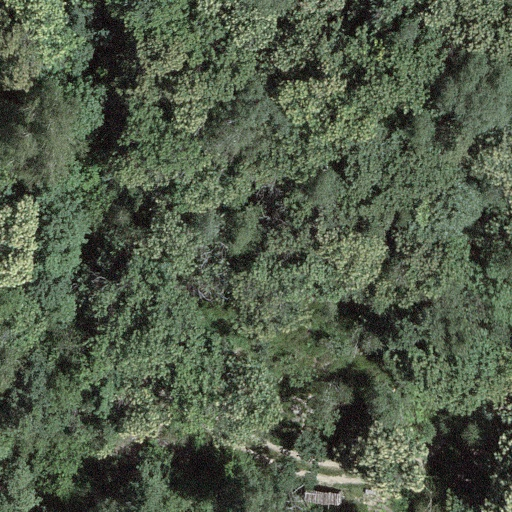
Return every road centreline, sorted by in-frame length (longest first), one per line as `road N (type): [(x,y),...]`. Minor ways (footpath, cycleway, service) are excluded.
road 1 (track): [(511,365),(493,364),(422,454),(359,480),(277,466),(162,389),(79,277),(76,212),(92,147),(85,64),(30,0)]
road 2 (track): [(428,511),(511,414)]
